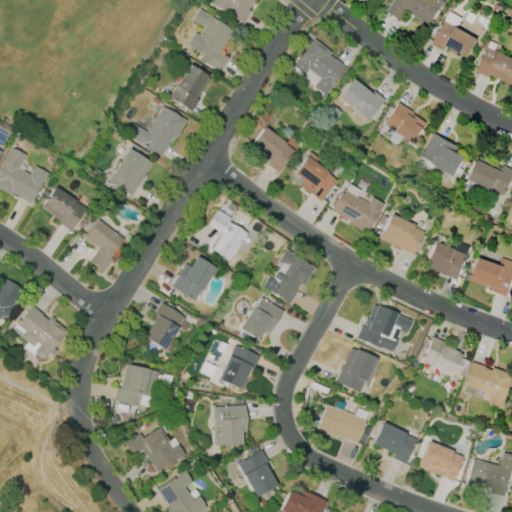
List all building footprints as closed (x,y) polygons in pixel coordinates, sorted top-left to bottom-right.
[(212,0),(252,0),(247,9),(249,11),(242,22),(211,3),(212,0)] [(443,0),(445,1),(428,26),(408,13),(403,21),(388,11),(394,0),(443,0)] [(206,13),(232,29),(218,52),(227,58),(219,71),(204,61),(207,56),(191,46),(203,27),(199,24),(206,13)] [(445,21),(455,27),(456,25),(479,38),(467,59),(446,47),(444,50),(432,44),(445,21)] [(313,38),(331,51),(329,54),(335,59),(336,57),(347,66),(325,95),(313,86),(320,78),(308,69),(303,74),(292,65),(313,38)] [(488,47),(499,52),(500,51),(511,56),(511,84),(491,75),(490,78),(477,72),(488,47)] [(188,64),(209,77),(196,98),(197,99),(190,110),(168,97),(188,64)] [(351,79),(370,93),(372,90),(382,98),(366,119),(337,97),(351,79)] [(396,101),(427,122),(412,145),(381,123),(396,101)] [(161,105),(185,119),(174,139),(171,137),(160,155),(126,135),(132,124),(146,132),(161,105)] [(262,126),(294,150),(276,172),(266,164),(268,161),(248,145),(262,126)] [(435,132),(459,145),(456,151),(465,157),(455,175),(421,156),(435,132)] [(0,166),(10,147),(24,154),(16,168),(28,174),(32,166),(46,173),(30,203),(11,193),(10,195),(0,190),(0,166)] [(127,147),(145,158),(144,160),(147,162),(135,182),(137,184),(130,196),(107,182),(114,171),(113,170),(127,147)] [(291,173),(308,150),(317,157),(314,162),(326,171),(325,172),(334,179),(319,200),(297,185),(301,180),(291,173)] [(481,158),(503,168),(504,165),(511,168),(511,181),(506,195),(471,179),(481,158)] [(52,185),(86,207),(70,232),(57,223),(58,220),(38,207),(52,185)] [(370,195),(383,203),(366,233),(347,222),(348,219),(329,209),(342,187),(366,201),(370,195)] [(211,249),(228,260),(246,232),(229,221),(232,218),(217,209),(208,223),(222,232),(211,249)] [(388,213),(412,224),(411,225),(422,231),(411,255),(376,238),(388,213)] [(97,218),(123,239),(109,257),(112,259),(103,271),(88,260),(98,247),(83,236),(97,218)] [(433,239),(468,253),(458,280),(445,275),(447,271),(424,262),(433,239)] [(285,249),(313,267),(302,286),(299,284),(295,290),(296,291),(289,303),(261,285),(268,274),(272,276),(281,263),(277,261),(285,249)] [(195,256),(212,266),(199,289),(198,289),(192,298),(171,285),(184,264),(189,267),(195,256)] [(502,257),(511,260),(511,285),(508,296),(495,291),(496,289),(473,281),(481,257),(500,263),(502,257)] [(0,280),(2,277),(22,289),(4,318),(1,315),(0,316),(0,280)] [(260,296),(282,309),(268,333),(262,329),(256,340),(238,329),(251,306),(253,307),(260,296)] [(159,301),(183,316),(163,349),(142,337),(155,316),(151,314),(159,301)] [(372,303),(395,313),(385,336),(390,338),(385,350),(354,337),(360,324),(362,325),(372,303)] [(31,305),(43,313),(41,315),(47,319),(49,317),(66,330),(43,360),(32,352),(35,348),(20,337),(25,331),(16,324),(31,305)] [(431,335),(444,340),(442,345),(464,354),(455,376),(430,366),(431,365),(421,360),(431,335)] [(234,344),(258,355),(252,369),(248,367),(238,389),(215,379),(227,354),(229,355),(234,344)] [(349,347),(374,357),(358,393),(334,382),(349,347)] [(473,361),(487,366),(486,367),(492,369),(493,366),(511,372),(511,379),(503,407),(489,403),(492,395),(465,385),(473,361)] [(123,364),(154,371),(151,386),(143,384),(138,406),(112,400),(115,386),(118,387),(123,364)] [(325,403),(365,419),(355,443),(335,435),(334,437),(314,429),(325,403)] [(211,406),(243,404),(245,431),(239,432),(239,444),(213,445),(211,406)] [(379,421),(415,438),(403,463),(390,458),(392,454),(369,443),(379,421)] [(122,442),(138,432),(141,437),(156,426),(170,446),(175,443),(182,454),(155,471),(141,450),(131,456),(122,442)] [(426,441),(462,455),(452,480),(416,466),(426,441)] [(236,462),(259,449),(267,462),(263,464),(275,485),(255,496),(236,462)] [(504,452),(511,454),(511,470),(505,497),(491,494),(492,489),(486,487),(485,490),(463,485),(471,457),(501,466),(504,452)] [(182,470),(191,482),(183,487),(192,500),(197,496),(205,507),(197,511),(169,511),(166,507),(168,506),(164,500),(162,501),(154,488),(182,470)] [(301,489),(325,500),(319,511),(282,511),(278,510),(287,490),(298,495),(301,489)]
